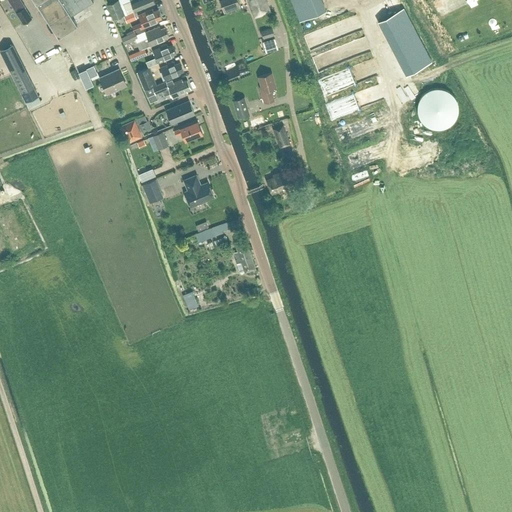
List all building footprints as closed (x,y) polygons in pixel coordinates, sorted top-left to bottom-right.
[(8,0),(12,6),(23,23),(32,18),(25,7),(21,0),(21,1),(20,0),(8,0)] [(77,24),(70,15),(73,13),(64,0),(35,0),(58,36),(77,24)] [(64,0),(73,13),(93,0),(64,0)] [(113,19),(125,14),(118,0),(116,0),(106,4),(113,19)] [(129,0),(126,1),(123,2),(127,13),(155,2),(153,0),(129,0)] [(219,0),(224,13),(240,8),(237,0),(219,0)] [(270,11),(266,0),(248,0),(254,17),(270,11)] [(335,13),(338,19),(350,14),(347,7),(335,13)] [(132,26),(135,31),(157,21),(157,20),(161,18),(158,9),(153,11),(152,9),(138,14),(141,22),(132,26)] [(136,19),(133,11),(124,15),(127,22),(136,19)] [(168,35),(165,27),(160,28),(159,26),(146,32),(151,45),(165,39),(164,37),(168,35)] [(261,30),(263,38),(274,35),(272,27),(261,30)] [(138,37),(135,31),(121,37),(124,44),(138,37)] [(13,43),(0,49),(0,51),(22,94),(26,102),(39,95),(35,87),(13,43)] [(176,53),(172,44),(168,46),(167,44),(153,49),(158,62),(172,57),(171,55),(176,53)] [(147,54),(144,48),(129,55),(131,60),(147,54)] [(183,70),(179,62),(175,63),(174,61),(160,67),(165,80),(179,74),(178,72),(183,70)] [(93,65),(78,72),(85,87),(93,84),(90,78),(97,74),(93,65)] [(137,72),(143,88),(155,83),(149,68),(137,72)] [(126,84),(118,69),(100,77),(108,92),(126,84)] [(274,100),(271,88),(276,87),(272,72),(258,76),(262,88),(260,88),(264,103),(274,100)] [(181,79),(173,82),(172,79),(166,81),(166,80),(152,86),(155,94),(162,91),(164,95),(171,93),(173,97),(187,92),(186,90),(190,88),(187,79),(182,81),(181,79)] [(249,114),(244,97),(233,100),(238,117),(249,114)] [(193,110),(189,100),(166,110),(172,123),(189,116),(187,113),(193,110)] [(249,127),(261,124),(259,119),(247,123),(249,127)] [(122,132),(124,132),(128,140),(140,135),(134,120),(122,125),(122,126),(120,127),(122,132)] [(151,128),(148,120),(139,124),(142,131),(151,128)] [(174,130),(176,135),(183,133),(185,139),(202,133),(197,120),(180,127),(181,128),(174,130)] [(290,144),(283,123),(272,127),(279,147),(290,144)] [(158,149),(169,145),(163,131),(152,135),(158,149)] [(143,139),(137,142),(139,147),(146,145),(143,139)] [(266,179),(271,193),(279,190),(279,192),(295,186),(288,169),(273,174),(273,177),(266,179)] [(196,175),(184,180),(188,190),(185,191),(191,206),(214,196),(208,182),(200,185),(196,175)] [(143,184),(150,201),(162,197),(154,179),(143,184)] [(238,218),(227,221),(196,233),(200,241),(223,232),(222,230),(229,227),(230,228),(241,224),(238,218)] [(208,226),(206,221),(196,225),(198,230),(208,226)] [(219,238),(202,241),(203,247),(220,245),(219,238)] [(236,258),(240,257),(245,271),(255,268),(246,241),(236,244),(238,250),(234,251),(236,258)] [(189,295),(182,299),(188,308),(195,304),(189,295)]
